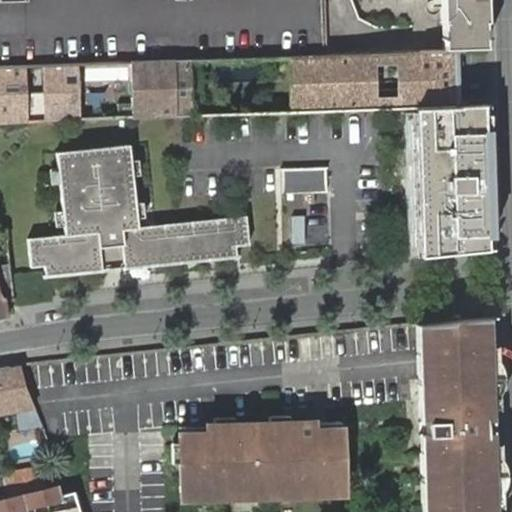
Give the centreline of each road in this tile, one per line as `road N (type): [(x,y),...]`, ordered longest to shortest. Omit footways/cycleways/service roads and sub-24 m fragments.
road 1 (unknown): [(470,0),(0,20)]
road 2 (residential): [(0,344),(417,293)]
